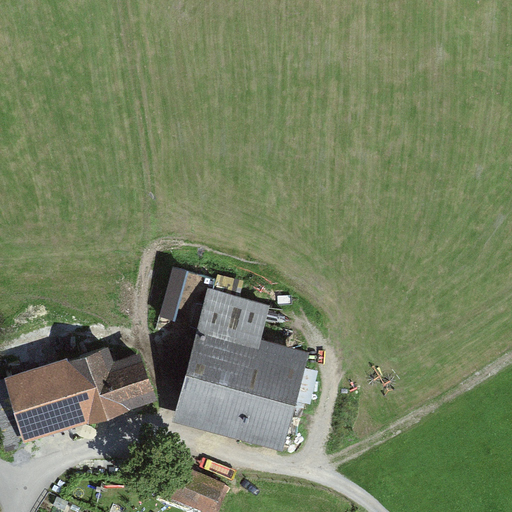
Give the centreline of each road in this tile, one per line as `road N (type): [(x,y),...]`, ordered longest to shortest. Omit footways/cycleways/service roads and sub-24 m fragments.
road 1 (track): [(122,0),(150,164),(144,319),(155,376),(145,422)]
road 2 (track): [(380,511),(322,471),(145,422),(4,478)]
road 3 (track): [(511,359),(322,471)]
